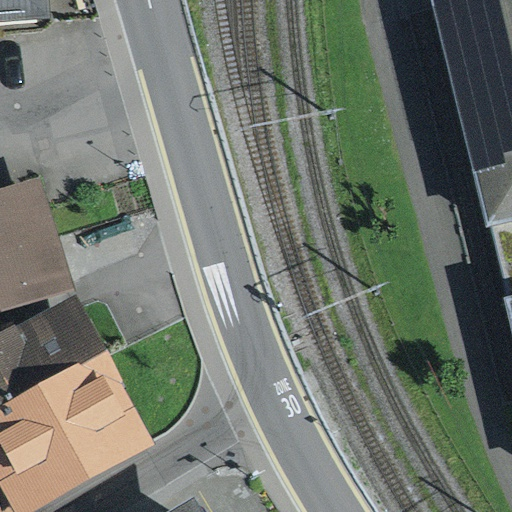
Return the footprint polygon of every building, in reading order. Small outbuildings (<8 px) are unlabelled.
[(0,0),(0,11),(36,9),(34,0),(0,0)] [(511,0),(433,0),(511,321),(511,0)] [(0,254),(44,241),(30,202),(0,211),(0,254)] [(0,297),(57,280),(44,241),(0,254),(0,297)] [(0,414),(90,365),(69,324),(0,361),(0,414)] [(132,440),(90,365),(0,414),(0,464),(11,459),(30,495),(132,440)]
